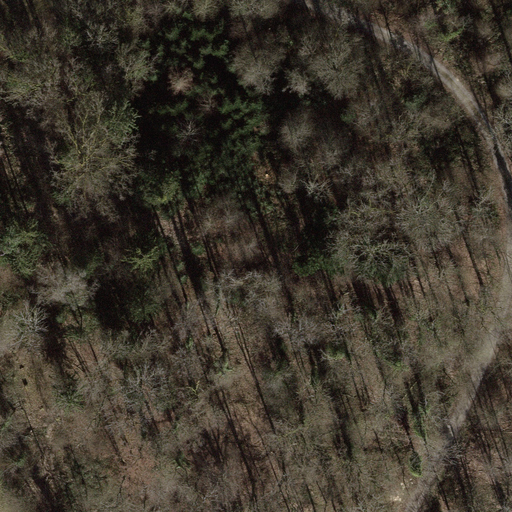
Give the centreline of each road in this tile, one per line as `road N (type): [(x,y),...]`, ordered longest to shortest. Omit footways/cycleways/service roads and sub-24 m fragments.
road 1 (track): [(511,218),(507,170),(471,99),(401,43),(293,0)]
road 2 (track): [(419,511),(457,414),(508,319),(511,286)]
